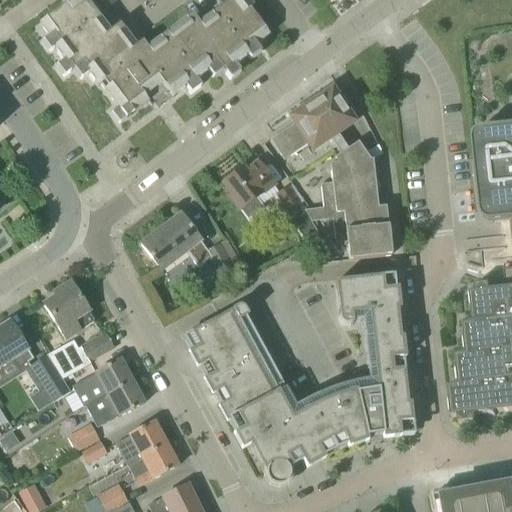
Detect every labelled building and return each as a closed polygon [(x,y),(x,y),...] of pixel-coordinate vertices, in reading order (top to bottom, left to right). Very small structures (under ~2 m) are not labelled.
[(64,0),(62,2),(64,5),(39,25),(55,47),(52,50),(70,73),(80,66),(96,88),(100,86),(125,119),(147,103),(150,107),(154,105),(161,106),(172,98),(172,99),(217,65),(224,74),(248,57),(246,53),(268,36),(248,11),(252,8),(245,0),(214,0),(221,8),(198,25),(191,16),(146,49),(144,46),(138,45),(135,48),(118,26),(109,33),(92,10),(105,0),(64,0)] [(312,154),(331,142),(338,137),(336,134),(352,123),(348,118),(355,113),(341,93),(334,97),(331,92),(291,119),(295,124),(270,141),(283,162),(306,147),(312,154)] [(511,126),(484,130),(479,131),(476,134),(474,138),(473,142),(481,214),(482,218),(485,221),(489,223),(493,223),(510,221),(511,221),(511,126)] [(304,212),(305,213),(311,223),(332,221),(335,245),(346,243),(348,262),(390,257),(385,208),(377,209),(372,161),(369,162),(357,144),(347,151),(338,137),(331,142),(339,155),(336,158),(336,165),(330,166),(332,184),(321,185),(323,209),(304,212)] [(255,199),(274,186),(257,164),(245,173),(242,169),(222,185),(230,194),(227,196),(238,212),(240,211),(247,221),(262,210),(255,199)] [(276,195),(288,216),(301,208),(288,188),(276,195)] [(219,246),(207,252),(180,216),(140,247),(160,272),(171,263),(185,253),(197,268),(210,259),(220,277),(232,270),(219,246)] [(449,400),(451,418),(458,418),(459,425),(475,423),(476,416),(487,414),(495,416),(496,413),(511,411),(511,221),(510,221),(511,239),(511,270),(504,271),(504,273),(501,274),(502,285),(506,284),(506,290),(491,291),(490,284),(488,284),(488,283),(479,284),(479,285),(475,286),(474,289),(473,288),(472,293),(470,294),(473,324),(470,324),(469,323),(465,324),(465,325),(462,325),(463,328),(462,329),(463,338),(464,338),(466,355),(462,355),(462,354),(457,355),(457,356),(455,356),(455,360),(456,369),(458,386),(455,386),(455,385),(450,386),(450,387),(448,387),(448,391),(447,391),(448,400),(449,400)] [(314,228),(300,235),(308,249),(322,241),(315,230),(314,228)] [(246,315),(244,312),(240,309),(236,309),(234,310),(182,338),(243,450),(249,447),(264,475),(264,479),(265,482),(266,484),(268,486),(270,487),(273,489),(276,489),(278,489),(281,488),(284,486),(287,484),(288,480),(289,475),(287,471),(302,463),(305,468),(333,453),(339,450),(346,447),(354,444),(363,441),(367,441),(366,439),(381,436),(382,438),(399,436),(404,434),(408,430),(409,424),(408,418),(393,277),(335,284),(338,317),(339,317),(339,322),(342,325),(345,326),(350,326),(352,326),(352,323),(361,322),(368,382),(366,383),(366,384),(368,384),(369,392),(356,395),(356,392),(333,399),(311,408),(297,416),(298,417),(292,420),(263,367),(269,364),(269,362),(268,363),(265,358),(266,357),(265,356),(264,356),(259,347),(260,347),(259,345),(259,346),(254,337),(255,336),(254,335),(253,335),(250,330),(251,330),(250,328),(249,329),(245,320),(245,319),(247,317),(246,315)] [(43,306),(65,342),(94,323),(87,313),(88,313),(70,284),(53,294),(55,298),(43,306)] [(9,323),(0,328),(0,369),(12,362),(18,370),(32,361),(27,353),(27,352),(9,323)] [(51,360),(62,381),(89,366),(88,363),(113,349),(106,335),(78,351),(73,343),(48,357),(50,361),(51,360)] [(44,390),(29,400),(38,413),(53,404),(69,394),(61,381),(47,358),(30,368),(44,390)] [(106,397),(132,383),(120,361),(93,375),(94,376),(80,384),(71,389),(76,397),(83,410),(96,403),(106,397)] [(132,383),(106,397),(113,409),(98,417),(103,426),(118,418),(118,419),(144,405),(132,383)] [(115,446),(127,468),(166,446),(154,423),(128,437),(129,439),(115,446)] [(96,442),(98,441),(90,426),(67,439),(68,442),(56,449),(63,461),(81,451),(82,451),(96,442)] [(15,431),(0,441),(0,445),(6,455),(24,444),(15,431)] [(96,442),(82,451),(88,463),(105,454),(98,441),(96,442)] [(178,468),(166,446),(127,468),(133,480),(138,488),(153,480),(153,481),(178,468)] [(511,511),(511,489),(506,485),(445,496),(437,509),(437,511),(511,511)] [(118,486),(96,498),(103,511),(116,511),(128,506),(118,486)] [(187,486),(161,499),(162,501),(148,507),(150,511),(192,511),(198,509),(187,486)] [(26,511),(42,511),(46,510),(33,487),(18,495),(26,511)]
